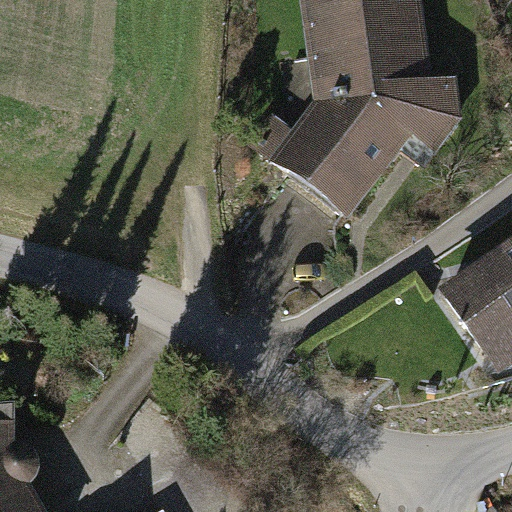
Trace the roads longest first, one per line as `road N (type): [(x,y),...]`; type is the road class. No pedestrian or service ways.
road 1 (residential): [(511,192),(248,365)]
road 2 (residential): [(248,365),(0,249)]
road 3 (residential): [(446,498),(328,428),(248,365)]
